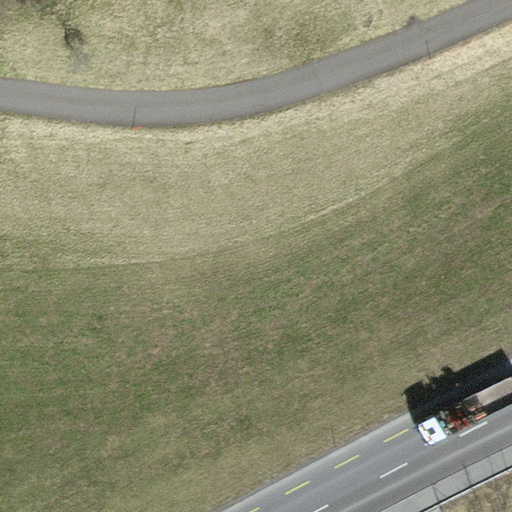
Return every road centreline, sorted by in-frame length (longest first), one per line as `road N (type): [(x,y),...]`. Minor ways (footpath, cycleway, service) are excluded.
road 1 (unclassified): [(0,106),(236,119),(390,76),(511,20)]
road 2 (tertiary): [(307,511),(511,402)]
